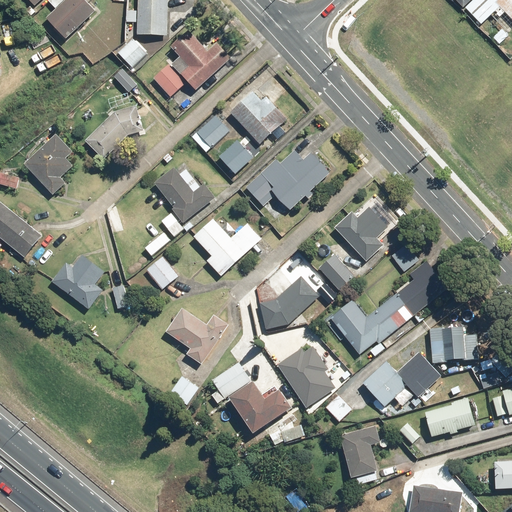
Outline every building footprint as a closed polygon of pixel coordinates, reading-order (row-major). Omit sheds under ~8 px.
[(27,0),(37,9),(45,0),(27,0)] [(86,0),(71,0),(53,22),(75,40),(99,11),(86,0)] [(139,0),(138,34),(167,36),(169,0),(139,0)] [(411,33),(421,23),(398,0),(397,0),(367,30),(372,35),(364,42),(382,60),(403,39),(406,42),(414,35),(411,33)] [(511,0),(500,0),(498,2),(511,17),(511,0)] [(184,72),(198,87),(232,55),(220,41),(210,50),(189,28),(172,44),(192,65),(184,72)] [(494,36),(501,45),(511,37),(504,28),(494,36)] [(149,57),(135,40),(119,53),(133,71),(149,57)] [(467,86),(432,51),(403,80),(419,96),(428,87),(447,106),(467,86)] [(485,68),(479,62),(466,77),(472,83),(485,68)] [(171,65),(158,75),(174,95),(187,85),(171,65)] [(138,86),(124,70),(114,78),(128,94),(138,86)] [(264,101),(254,91),(230,113),(261,146),(289,120),(268,98),(264,101)] [(197,102),(188,93),(175,107),(185,116),(197,102)] [(86,136),(104,162),(153,130),(134,101),(112,115),(114,118),(86,136)] [(506,132),(475,101),(464,112),(471,119),(459,130),(484,155),(506,132)] [(511,127),(511,116),(507,112),(500,120),(510,129),(511,127)] [(194,137),(209,153),(233,132),(218,116),(194,137)] [(59,133),(27,162),(57,195),(67,185),(61,179),(75,166),(69,159),(77,152),(59,133)] [(258,155),(240,138),(222,157),(239,174),(258,155)] [(247,186),(276,220),(329,175),(311,154),(306,159),(294,146),(247,186)] [(511,148),(485,175),(503,193),(511,184),(511,148)] [(185,224),(219,199),(206,182),(195,191),(178,169),(156,184),(185,224)] [(20,179),(2,173),(0,179),(0,183),(16,189),(20,179)] [(45,236),(0,200),(0,246),(23,264),(45,236)] [(353,208),(333,228),(370,263),(387,245),(380,238),(391,227),(370,206),(361,215),(353,208)] [(187,229),(178,220),(168,231),(177,239),(187,229)] [(217,221),(194,239),(225,278),(267,245),(251,224),(232,239),(217,221)] [(154,258),(172,239),(166,234),(162,238),(158,235),(145,249),(154,258)] [(408,245),(395,255),(408,271),(421,260),(408,245)] [(66,263),(52,281),(92,312),(108,291),(96,282),(107,269),(86,253),(74,269),(66,263)] [(164,255),(146,269),(164,291),(182,276),(164,255)] [(357,275),(337,256),(322,271),(343,291),(357,275)] [(382,345),(452,289),(429,260),(409,276),(414,282),(369,317),(354,298),(331,317),(361,355),(379,341),(382,345)] [(281,332),(320,293),(302,274),(262,314),(281,332)] [(128,285),(116,287),(120,307),(132,305),(128,285)] [(182,309),(168,332),(192,347),(189,354),(208,366),(233,326),(214,314),(208,324),(182,309)] [(434,330),(439,365),(481,359),(476,325),(434,330)] [(312,343),(278,365),(306,406),(335,387),(326,373),(331,370),(312,343)] [(511,343),(492,361),(507,377),(511,372),(511,343)] [(423,349),(399,370),(391,360),(364,383),(386,408),(411,387),(422,398),(447,376),(423,349)] [(212,380),(224,398),(254,379),(242,361),(212,380)] [(185,410),(200,387),(184,376),(168,398),(185,410)] [(253,428),(296,407),(285,386),(264,396),(257,383),(236,394),(253,428)] [(342,426),(356,412),(339,395),(325,409),(342,426)] [(428,407),(437,438),(476,427),(467,396),(428,407)] [(508,413),(503,397),(493,400),(498,416),(508,413)] [(410,423),(401,431),(413,443),(421,435),(410,423)] [(378,425),(342,436),(355,479),(378,472),(371,446),(383,442),(378,425)] [(303,426),(288,428),(289,441),(305,439),(303,426)] [(281,429),(268,434),(274,447),(287,442),(281,429)] [(511,462),(496,463),(498,490),(511,488),(511,462)] [(464,511),(468,492),(417,484),(412,511),(464,511)] [(386,486),(382,505),(408,509),(411,490),(386,486)]
